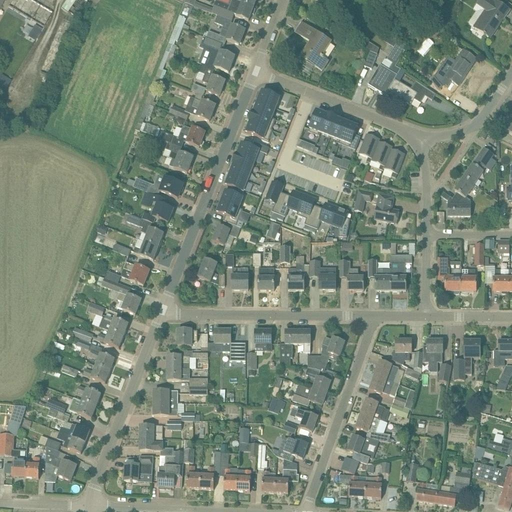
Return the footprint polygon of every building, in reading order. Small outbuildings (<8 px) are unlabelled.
[(30,0),(9,0),(7,5),(29,15),(44,22),(50,10),(30,0)] [(66,12),(74,0),(64,0),(60,7),(66,12)] [(236,0),(236,1),(254,8),(257,0),(236,0)] [(510,11),(502,6),(497,2),(495,4),(488,0),(480,0),(477,5),(489,13),(477,30),(484,35),(486,37),(486,36),(490,39),(503,20),(504,20),(510,11)] [(231,7),(217,1),(212,14),(218,16),(232,21),(234,16),(249,22),(252,15),(254,15),(255,10),(254,9),(254,8),(236,1),(236,2),(233,1),(231,7)] [(318,18),(310,13),(306,19),(315,24),(318,18)] [(176,27),(183,30),(186,20),(185,19),(185,18),(180,16),(176,27)] [(242,39),(245,31),(232,26),(232,27),(230,26),(232,21),(218,16),(215,24),(224,27),(222,30),(230,33),(227,41),(240,46),(240,45),(242,45),(243,40),(242,39)] [(19,33),(32,41),(41,28),(28,19),(19,33)] [(390,29),(400,35),(405,27),(395,20),(390,29)] [(330,42),(310,29),(302,23),(296,33),(311,43),(301,58),(308,62),(309,60),(316,65),(315,67),(322,72),(328,63),(323,59),(324,58),(321,57),(330,42)] [(178,42),(183,30),(176,27),(166,52),(174,55),(177,47),(175,46),(176,42),(178,42)] [(214,34),(209,32),(209,33),(207,39),(223,45),(226,38),(220,36),(214,34)] [(220,52),(223,45),(207,39),(204,38),(201,44),(200,48),(208,51),(202,66),(214,71),(215,68),(229,74),(235,58),(220,52)] [(363,40),(361,44),(370,51),(370,52),(370,53),(377,55),(379,49),(363,40)] [(381,66),(368,86),(386,96),(388,92),(395,80),(401,71),(400,70),(396,67),(405,52),(404,51),(407,47),(399,42),(387,61),(393,64),(389,71),(381,66)] [(437,76),(432,81),(441,91),(446,85),(448,87),(452,82),(459,87),(466,76),(465,75),(475,60),(477,61),(477,60),(458,48),(454,55),(459,58),(455,63),(449,59),(437,76)] [(174,56),(174,55),(166,52),(156,78),(162,80),(164,81),(167,72),(164,71),(166,65),(171,66),(175,56),(174,56)] [(378,55),(377,55),(370,53),(365,67),(372,70),(374,63),(377,57),(378,55)] [(212,78),(214,71),(202,66),(200,73),(205,75),(202,83),(210,86),(207,92),(220,97),(225,82),(216,79),(213,77),(213,78),(212,78)] [(395,80),(388,92),(411,106),(414,100),(421,104),(425,97),(432,101),(436,95),(416,82),(411,90),(400,83),(405,74),(405,73),(405,72),(402,70),(401,71),(395,80)] [(0,93),(3,95),(11,81),(0,74),(0,93)] [(159,89),(162,80),(156,78),(146,104),(155,107),(157,104),(154,103),(156,97),(154,96),(157,88),(159,89)] [(195,85),(192,92),(204,96),(206,90),(195,85)] [(262,92),(257,103),(273,109),(276,110),(280,99),(262,92)] [(202,103),(195,100),(191,98),(186,111),(172,106),(170,113),(178,117),(187,120),(190,114),(197,117),(210,122),(216,107),(203,102),(202,103)] [(257,103),(254,113),(270,119),(272,120),(272,119),(276,110),(273,109),(257,103)] [(151,119),(155,107),(146,104),(136,131),(140,133),(140,132),(155,137),(158,129),(147,124),(146,125),(143,124),(146,117),(151,119)] [(317,111),(309,133),(320,137),(321,134),(320,134),(328,115),(317,111)] [(254,113),(250,123),(266,129),(271,132),(272,131),(276,121),(272,119),(272,120),(270,119),(254,113)] [(328,115),(320,134),(321,134),(330,138),(338,119),(328,115)] [(338,119),(330,138),(340,141),(341,142),(348,123),(338,119)] [(250,123),(246,133),(269,142),(273,131),(272,131),(271,132),(266,129),(250,123)] [(340,141),(339,145),(356,152),(361,138),(355,136),(358,127),(348,123),(341,142),(340,141)] [(205,134),(196,130),(193,129),(193,130),(184,127),(181,133),(179,139),(175,138),(163,133),(161,139),(169,143),(168,143),(182,149),(185,142),(188,143),(187,144),(199,148),(205,134)] [(371,164),(372,162),(379,143),(380,140),(366,135),(363,144),(359,155),(368,158),(367,163),(371,164)] [(180,154),(182,149),(168,143),(166,150),(172,152),(169,158),(172,160),(169,167),(188,174),(193,159),(180,154)] [(384,172),(385,170),(392,150),(393,148),(379,143),(372,162),(381,166),(380,170),(384,172)] [(256,162),(260,152),(241,145),(237,155),(256,162)] [(393,173),(392,177),(396,179),(398,175),(405,155),(392,150),(385,170),(393,173)] [(486,167),(494,156),(484,150),(473,166),(464,179),(475,186),(483,173),(486,167)] [(237,155),(233,165),(252,172),(256,162),(237,155)] [(343,160),(340,168),(347,171),(351,163),(343,160)] [(252,172),(233,165),(229,175),(248,182),(252,172)] [(369,183),(373,175),(366,172),(363,181),(369,183)] [(244,193),(248,182),(229,175),(225,186),(231,188),(244,193)] [(148,194),(152,185),(137,179),(134,187),(145,192),(145,193),(148,194)] [(183,186),(174,182),(166,179),(163,186),(155,183),(153,189),(178,199),(180,193),(182,193),(184,189),(183,187),(183,186)] [(457,193),(453,199),(460,204),(460,206),(471,206),(471,201),(466,199),(475,186),(464,179),(455,192),(457,193)] [(281,194),(284,188),(272,183),(266,200),(276,204),(272,213),(273,213),(279,216),(286,196),(281,194)] [(239,210),(243,199),(242,199),(244,193),(231,188),(229,194),(225,192),(221,203),(239,210)] [(294,191),(291,198),(286,196),(279,216),(284,218),(285,218),(289,209),(298,213),(305,196),(294,191)] [(354,212),(363,214),(365,202),(371,204),(373,195),(359,192),(354,212)] [(460,204),(453,199),(444,193),(442,197),(448,202),(448,217),(471,217),(471,206),(460,206),(460,204)] [(152,196),(147,207),(154,210),(152,217),(145,214),(142,220),(143,220),(154,224),(156,219),(168,224),(173,211),(167,208),(169,202),(158,198),(152,196)] [(316,200),(305,196),(298,213),(308,217),(304,226),(305,226),(311,228),(319,208),(314,206),(316,200)] [(394,199),(384,197),(379,196),(375,221),(397,225),(400,212),(392,211),(394,199)] [(235,220),(239,210),(221,203),(217,213),(221,215),(218,220),(231,225),(233,220),(235,220)] [(324,210),(319,208),(311,228),(317,230),(318,231),(321,222),(331,226),(337,208),(326,204),(324,210)] [(348,213),(337,208),(331,226),(339,229),(339,238),(347,238),(350,220),(346,219),(348,213)] [(245,224),(248,214),(238,212),(236,222),(245,224)] [(143,220),(142,220),(130,215),(127,221),(141,227),(143,220)] [(237,239),(241,229),(223,222),(221,228),(218,227),(213,242),(225,247),(229,236),(237,239)] [(272,224),(269,231),(278,234),(280,227),(281,227),(272,224)] [(149,230),(146,229),(144,228),(142,233),(147,235),(144,243),(159,248),(158,247),(161,241),(162,241),(164,235),(150,229),(149,230)] [(144,243),(139,241),(134,253),(139,256),(154,262),(156,255),(155,255),(158,249),(159,249),(159,248),(144,243)] [(499,254),(509,254),(509,242),(499,242),(499,254)] [(131,251),(116,245),(113,252),(128,259),(131,251)] [(484,266),(484,246),(476,246),(475,266),(484,266)] [(281,265),(291,265),(291,247),(281,247),(281,265)] [(232,269),(234,268),(234,256),(226,256),(226,269),(232,269)] [(261,256),(253,256),(253,267),(261,267),(261,256)] [(391,270),(391,292),(406,292),(406,278),(405,278),(405,270),(400,270),(400,265),(412,265),(412,257),(391,256),(391,265),(391,270)] [(450,259),(439,259),(439,281),(446,281),(446,292),(453,292),(454,295),(456,295),(458,295),(459,295),(460,292),(461,292),(461,271),(450,271),(450,259)] [(217,265),(215,264),(205,261),(198,278),(219,286),(219,288),(225,288),(225,276),(219,276),(214,274),(217,265)] [(359,270),(351,270),(351,263),(348,263),(340,262),(340,279),(348,279),(348,282),(348,292),(364,292),(364,278),(358,278),(359,270)] [(377,262),(369,262),(369,278),(376,278),(376,292),(391,292),(391,270),(378,270),(377,262)] [(327,269),(321,269),(321,263),(310,263),(310,278),(320,278),(320,292),(336,292),(336,277),(336,269),(327,269)] [(136,267),(129,264),(126,264),(124,270),(121,278),(123,279),(130,281),(136,284),(138,285),(138,284),(144,287),(150,272),(136,266),(136,267)] [(304,278),(304,270),(304,265),(296,265),(296,270),(289,270),(289,278),(288,292),(304,292),(304,278)] [(274,270),(267,269),(259,269),(259,278),(259,291),(275,292),(275,279),(274,279),(274,270)] [(248,270),(241,270),(241,277),(232,277),(232,291),(249,291),(249,277),(248,277),(248,270)] [(475,271),(461,271),(461,292),(462,293),(462,295),(464,295),(466,295),(468,295),(469,293),(476,293),(476,279),(475,278),(475,271)] [(509,271),(494,271),(494,293),(502,293),(502,294),(503,295),(507,295),(508,294),(508,293),(509,293),(509,271)] [(106,279),(118,284),(121,277),(108,272),(106,279)] [(118,284),(106,279),(102,287),(119,294),(116,300),(125,304),(123,310),(135,315),(141,301),(129,296),(131,289),(118,284)] [(105,310),(91,304),(88,313),(102,318),(105,310)] [(114,319),(114,320),(106,317),(105,319),(103,318),(100,328),(109,332),(124,338),(129,325),(114,319)] [(90,344),(94,335),(75,329),(72,337),(80,340),(90,344)] [(191,342),(198,342),(198,332),(192,332),(192,331),(178,331),(178,347),(191,347),(191,342)] [(215,331),(215,344),(223,344),(223,353),(230,353),(230,362),(246,362),(246,344),(231,344),(231,331),(215,331)] [(119,350),(124,338),(109,332),(107,337),(99,334),(97,340),(105,343),(105,344),(119,350)] [(271,345),(271,342),(271,332),(255,332),(255,342),(255,353),(271,353),(271,345)] [(298,345),(298,332),(286,332),(286,345),(280,345),(280,367),(290,367),(290,360),(292,360),(292,354),(292,345),(298,345)] [(311,345),(311,342),(311,332),(298,332),(298,345),(304,345),(303,354),(310,354),(310,345),(311,345)] [(329,354),(330,354),(339,358),(345,343),(333,339),(333,341),(325,338),(322,346),(323,346),(322,355),(328,357),(329,354)] [(90,345),(90,344),(80,340),(78,346),(89,351),(91,345),(90,345)] [(412,355),(412,351),(412,341),(396,341),(396,353),(392,353),(392,361),(403,367),(405,362),(410,363),(410,355),(412,355)] [(511,341),(499,342),(499,352),(494,352),(494,361),(511,361),(511,341)] [(428,347),(423,347),(423,354),(424,354),(423,363),(443,364),(443,342),(428,342),(428,347)] [(481,342),(465,342),(465,353),(465,361),(454,361),(454,382),(465,382),(465,376),(471,376),(472,359),(481,359),(481,342)] [(101,355),(96,353),(92,352),(90,357),(99,360),(96,367),(110,373),(115,360),(101,355)] [(423,354),(415,354),(414,369),(422,370),(423,363),(424,354),(423,354)] [(248,371),(256,371),(256,355),(248,355),(248,371)] [(190,357),(178,357),(168,357),(168,369),(190,369),(190,364),(190,357)] [(316,370),(316,358),(308,357),(308,369),(316,370)] [(324,373),(329,360),(324,358),(316,358),(316,370),(321,372),(323,372),(324,373)] [(391,366),(390,365),(380,362),(375,377),(394,383),(398,371),(391,368),(391,366)] [(77,371),(64,367),(62,370),(49,365),(49,366),(48,366),(47,368),(61,373),(62,373),(75,378),(77,371)] [(451,367),(442,366),(439,382),(448,384),(451,367)] [(106,385),(110,373),(96,367),(94,374),(85,370),(83,375),(92,378),(91,379),(106,385)] [(418,380),(420,375),(407,368),(405,374),(418,380)] [(190,375),(190,369),(168,369),(168,382),(189,382),(189,387),(208,388),(208,380),(190,380),(190,375)] [(321,372),(316,370),(308,369),(306,377),(308,378),(307,382),(315,385),(314,390),(313,390),(326,395),(331,383),(319,378),(321,372)] [(323,372),(321,377),(332,380),(333,376),(324,373),(323,372)] [(503,375),(496,391),(505,392),(511,379),(503,375)] [(389,396),(394,383),(375,377),(370,391),(381,395),(382,393),(389,396)] [(313,390),(314,390),(299,385),(295,396),(294,396),(292,402),(308,407),(310,402),(322,406),(326,395),(313,390)] [(275,386),(272,396),(277,398),(280,388),(275,386)] [(87,390),(83,389),(79,387),(77,392),(85,395),(82,402),(97,408),(102,396),(87,390)] [(208,397),(208,388),(189,387),(190,396),(208,397)] [(178,405),(178,399),(178,393),(169,393),(169,392),(154,392),(154,405),(178,405)] [(396,398),(393,405),(405,409),(407,402),(396,398)] [(270,408),(283,409),(284,401),(271,400),(270,408)] [(377,406),(378,404),(367,400),(361,415),(381,422),(385,409),(377,406)] [(92,420),(97,408),(82,402),(80,409),(72,405),(70,411),(78,414),(78,415),(92,420)] [(64,414),(67,408),(55,403),(52,410),(64,414)] [(178,416),(178,405),(154,405),(154,417),(169,417),(169,416),(178,416)] [(393,405),(390,413),(407,419),(410,411),(405,409),(393,405)] [(14,406),(10,425),(21,428),(27,408),(14,406)] [(49,416),(68,423),(70,418),(51,410),(49,416)] [(306,414),(298,412),(293,410),(290,417),(296,419),(303,422),(301,429),(312,433),(318,418),(306,414)] [(195,422),(195,415),(181,414),(181,422),(181,423),(195,422)] [(376,434),(381,422),(361,415),(356,429),(368,433),(376,434)] [(86,444),(90,432),(64,422),(60,433),(86,444)] [(181,431),(181,423),(181,422),(168,422),(168,431),(181,431)] [(287,424),(284,431),(296,435),(298,429),(287,424)] [(162,428),(151,427),(141,427),(140,439),(154,440),(162,440),(162,434),(162,428)] [(81,455),(86,444),(60,433),(57,439),(65,443),(63,448),(81,455)] [(378,434),(377,442),(388,444),(391,436),(378,434)] [(27,465),(27,458),(28,451),(17,451),(18,436),(5,435),(0,435),(0,456),(15,457),(14,464),(13,468),(13,478),(26,479),(27,465)] [(348,446),(347,450),(348,451),(348,452),(355,454),(353,460),(359,462),(368,466),(368,465),(370,460),(372,460),(374,453),(369,451),(371,446),(364,443),(364,441),(353,437),(350,446),(348,446)] [(162,445),(162,440),(140,439),(140,452),(150,452),(161,453),(161,458),(165,458),(174,458),(174,452),(174,450),(162,450),(162,445)] [(47,448),(58,452),(61,445),(48,440),(46,447),(47,447),(47,448)] [(511,442),(503,440),(501,445),(489,442),(486,450),(509,457),(511,458),(511,442)] [(308,446),(299,442),(297,442),(296,443),(289,441),(284,454),(279,452),(273,450),(272,452),(277,458),(292,463),(294,457),(296,458),(298,459),(303,460),(308,446)] [(257,470),(259,446),(250,445),(249,457),(251,458),(250,469),(257,470)] [(266,446),(259,446),(257,470),(265,470),(266,446)] [(58,452),(47,448),(46,456),(45,479),(51,479),(55,468),(61,470),(58,477),(71,482),(76,467),(58,460),(60,453),(58,452)] [(193,465),(194,451),(184,450),(184,453),(183,466),(184,466),(184,464),(193,465)] [(176,453),(174,452),(174,458),(165,458),(165,468),(159,468),(159,475),(158,488),(174,489),(175,479),(183,479),(183,466),(184,453),(175,453),(176,453)] [(229,455),(227,455),(222,455),(221,455),(221,459),(220,466),(220,477),(225,478),(224,492),(237,492),(238,478),(231,478),(232,471),(228,471),(229,455)] [(139,466),(126,466),(125,482),(131,483),(133,484),(133,483),(139,483),(139,476),(153,476),(154,458),(140,458),(139,466)] [(352,465),(350,473),(355,475),(359,463),(345,458),(344,463),(352,465)] [(39,480),(40,470),(40,466),(40,459),(34,459),(33,466),(27,465),(26,479),(39,480)] [(502,470),(502,471),(477,464),(473,478),(498,486),(504,488),(511,490),(511,469),(510,469),(506,468),(502,470)] [(375,466),(368,465),(368,466),(367,473),(374,474),(375,466)] [(409,465),(406,483),(415,484),(418,466),(414,466),(409,465)] [(202,476),(201,476),(195,475),(195,468),(189,467),(189,475),(188,475),(187,490),(201,490),(202,476)] [(214,491),(214,481),(215,477),(214,477),(215,469),(209,468),(208,476),(202,476),(201,490),(214,491)] [(299,476),(297,476),(297,471),(284,471),(283,481),(276,481),(275,494),(288,495),(289,482),(299,483),(299,476)] [(251,472),(245,472),(245,479),(238,478),(237,492),(250,493),(251,479),(250,479),(251,472)] [(275,494),(276,481),(269,480),(269,473),(264,473),(264,480),(263,480),(262,494),(275,494)] [(469,486),(471,475),(456,473),(455,484),(469,486)] [(352,476),(340,475),(340,485),(350,485),(350,484),(351,484),(351,477),(352,476)] [(357,478),(351,477),(351,484),(350,484),(350,485),(349,498),(365,499),(366,486),(366,479),(357,478)] [(375,486),(366,486),(365,499),(381,500),(382,486),(381,486),(382,479),(376,479),(375,486)] [(425,492),(426,485),(420,484),(419,492),(418,491),(416,502),(436,505),(437,494),(425,492)] [(509,511),(511,502),(511,490),(504,488),(501,499),(498,508),(509,511)] [(456,489),(450,489),(449,496),(437,494),(436,505),(455,508),(457,497),(455,497),(456,489)] [(473,492),(471,502),(480,503),(481,493),(473,492)]
